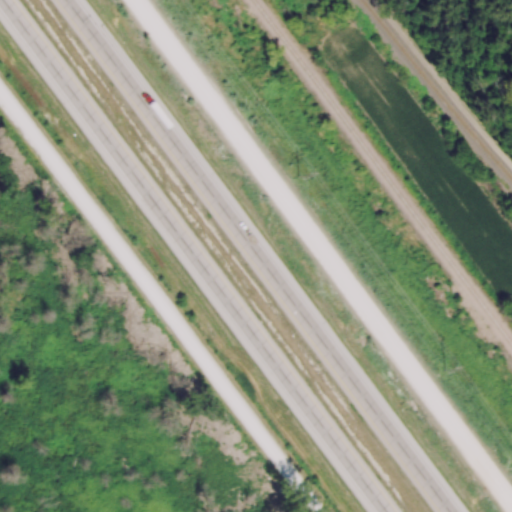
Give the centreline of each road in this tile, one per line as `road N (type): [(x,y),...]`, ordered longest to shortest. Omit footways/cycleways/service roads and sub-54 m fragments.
road 1 (motorway): [(1,0),(384,511)]
road 2 (motorway): [(450,511),(67,0)]
road 3 (tertiary): [(511,503),(135,0)]
road 4 (residential): [(0,93),(317,511)]
